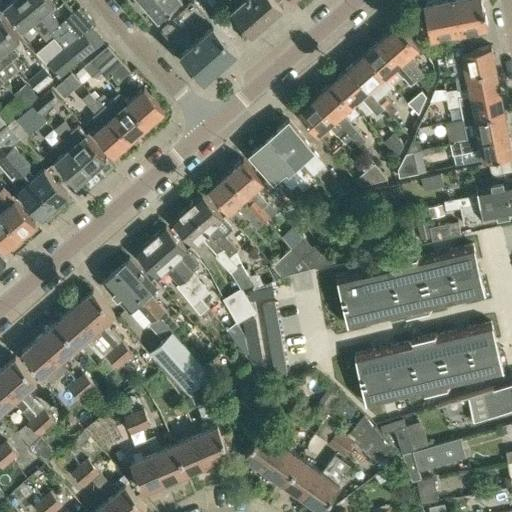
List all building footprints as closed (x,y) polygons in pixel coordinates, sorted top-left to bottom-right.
[(27,0),(12,0),(6,5),(24,28),(33,20),(48,39),(51,36),(54,34),(51,30),(27,0)] [(27,0),(51,30),(54,34),(66,48),(66,49),(76,41),(60,22),(52,12),(58,6),(53,0),(27,0)] [(149,0),(147,2),(159,17),(178,0),(149,0)] [(192,0),(161,27),(204,76),(237,47),(196,0),(192,0)] [(218,0),(221,9),(233,6),(231,0),(218,0)] [(231,0),(233,6),(234,5),(232,8),(253,33),(284,6),(278,0),(231,0)] [(431,34),(459,28),(453,0),(423,0),(424,2),(406,18),(420,34),(429,26),(431,34)] [(483,0),(453,0),(459,28),(474,25),(475,34),(487,32),(485,23),(488,23),(483,0)] [(60,22),(76,41),(93,26),(93,27),(97,24),(82,5),(60,22)] [(0,43),(12,59),(20,53),(12,44),(21,36),(1,12),(0,12),(0,43)] [(398,22),(382,37),(417,78),(427,90),(432,81),(416,63),(417,62),(409,53),(418,45),(398,22)] [(104,40),(103,39),(93,27),(93,26),(76,41),(66,49),(66,48),(51,61),(62,75),(104,40)] [(491,42),(490,43),(478,45),(464,48),(461,35),(451,37),(453,49),(435,52),(437,62),(464,57),(467,72),(496,66),(491,42)] [(46,62),(63,48),(54,37),(37,51),(46,62)] [(382,37),(365,52),(385,74),(393,84),(403,75),(410,83),(417,78),(382,37)] [(0,68),(12,59),(0,43),(0,68)] [(95,73),(101,68),(118,53),(109,43),(86,63),(95,73)] [(348,66),(368,89),(385,74),(365,52),(348,66)] [(118,53),(101,68),(108,76),(112,73),(118,81),(131,69),(118,53)] [(361,95),(376,113),(384,107),(376,99),(368,89),(348,66),(332,81),(351,103),(361,95)] [(467,72),(469,85),(446,89),(445,87),(435,87),(430,100),(447,97),(447,99),(459,96),(471,94),(500,88),(496,66),(467,72)] [(27,79),(37,91),(52,77),(43,67),(35,74),(29,67),(24,72),(29,78),(27,79)] [(51,87),(60,96),(62,94),(65,97),(78,85),(68,73),(51,87)] [(342,111),(351,103),(332,81),(315,95),(351,136),(359,145),(366,139),(349,120),(350,120),(342,111)] [(15,95),(17,98),(25,107),(38,96),(28,84),(15,95)] [(166,109),(145,85),(128,99),(149,123),(166,109)] [(42,112),(60,96),(51,87),(34,103),(42,112)] [(471,94),(475,115),(504,109),(500,88),(471,94)] [(115,153),(132,138),(98,98),(91,89),(84,96),(97,111),(94,114),(102,123),(94,130),(115,153)] [(421,89),(408,101),(418,112),(426,95),(421,89)] [(105,92),(98,98),(132,138),(149,123),(128,99),(121,91),(111,99),(105,92)] [(376,99),(384,107),(390,101),(383,93),(376,99)] [(329,123),(344,141),(351,136),(315,95),(299,110),(318,132),(329,123)] [(459,96),(447,99),(448,106),(460,104),(459,96)] [(26,109),(25,107),(17,98),(9,105),(17,115),(26,109)] [(47,118),(42,112),(34,103),(26,109),(17,115),(13,118),(28,135),(30,134),(29,133),(47,118)] [(16,115),(7,104),(0,109),(0,113),(7,122),(16,115)] [(508,130),(504,109),(475,115),(463,117),(468,138),(508,130)] [(289,117),(275,129),(300,158),(313,173),(326,162),(289,117)] [(21,141),(28,135),(13,118),(7,124),(21,141)] [(93,169),(108,157),(88,134),(79,141),(71,131),(73,129),(66,121),(57,128),(64,137),(93,169)] [(298,181),(300,184),(308,195),(315,203),(321,198),(308,184),(310,182),(294,163),(300,158),(275,129),(263,140),(298,181)] [(511,152),(511,147),(508,130),(468,138),(455,141),(450,142),(452,152),(481,146),(483,158),(511,152)] [(397,157),(404,144),(394,131),(384,139),(397,157)] [(405,152),(414,150),(425,147),(422,133),(414,134),(405,152)] [(88,174),(93,169),(64,137),(58,143),(66,153),(58,160),(78,183),(80,181),(81,182),(89,176),(88,174)] [(263,140),(250,152),(273,179),(280,172),(292,186),(298,181),(263,140)] [(55,205),(68,193),(45,167),(36,175),(30,168),(32,165),(14,144),(7,150),(0,156),(7,165),(14,158),(55,205)] [(418,172),(414,150),(405,152),(398,168),(399,176),(418,172)] [(244,156),(226,172),(250,200),(247,203),(255,212),(263,205),(267,201),(257,190),(264,184),(261,181),(263,179),(244,156)] [(42,216),(55,205),(14,158),(7,165),(18,178),(21,175),(27,182),(19,189),(42,216)] [(356,178),(361,185),(387,178),(374,162),(356,178)] [(444,209),(460,205),(511,195),(511,176),(505,178),(503,171),(491,174),(493,181),(477,184),(479,192),(444,199),(444,209)] [(228,209),(229,208),(236,202),(256,226),(271,214),(263,205),(255,212),(247,203),(250,200),(226,172),(209,187),(228,209)] [(0,210),(0,211),(21,235),(36,221),(5,185),(0,189),(0,195),(7,204),(0,210)] [(202,192),(187,205),(230,255),(237,248),(229,239),(214,222),(222,215),(202,192)] [(463,221),(511,211),(511,195),(460,205),(463,221)] [(442,203),(428,206),(430,216),(444,213),(442,203)] [(187,205),(173,217),(193,240),(202,233),(218,252),(215,254),(230,271),(238,264),(229,255),(230,255),(187,205)] [(0,240),(6,248),(21,235),(0,211),(0,240)] [(384,222),(396,237),(405,229),(393,215),(384,222)] [(377,216),(360,229),(378,253),(395,239),(377,216)] [(432,238),(443,235),(460,231),(457,217),(428,224),(432,238)] [(166,223),(151,236),(201,296),(209,289),(199,278),(179,253),(187,247),(166,223)] [(208,305),(201,296),(151,236),(136,249),(156,272),(166,264),(179,280),(176,282),(201,311),(208,305)] [(320,243),(301,257),(310,267),(334,260),(320,243)] [(473,244),(445,250),(451,276),(479,269),(473,244)] [(282,275),(310,267),(301,257),(291,247),(272,264),(282,275)] [(445,250),(418,257),(424,282),(451,276),(445,250)] [(130,254),(116,267),(172,329),(179,323),(149,289),(155,284),(130,254)] [(418,257),(392,263),(398,288),(424,282),(418,257)] [(238,264),(230,271),(241,287),(254,283),(241,261),(238,264)] [(392,263),(365,269),(371,295),(398,288),(392,263)] [(116,267),(102,278),(128,307),(136,301),(152,319),(149,323),(162,338),(172,329),(116,267)] [(365,269),(337,276),(343,301),(371,295),(365,269)] [(479,269),(451,276),(457,301),(485,294),(479,269)] [(451,276),(424,282),(430,307),(457,301),(451,276)] [(424,282),(398,288),(404,314),(430,307),(424,282)] [(260,286),(261,295),(273,293),(272,284),(260,286)] [(261,295),(260,286),(248,289),(249,297),(261,295)] [(110,342),(114,346),(126,360),(134,353),(104,320),(114,311),(94,287),(77,302),(97,326),(102,331),(110,342)] [(223,297),(237,321),(256,310),(241,287),(223,297)] [(398,288),(371,295),(377,320),(404,314),(398,288)] [(371,295),(343,301),(349,326),(377,320),(371,295)] [(263,309),(276,307),(274,299),(262,302),(263,309)] [(59,317),(80,341),(97,326),(77,302),(59,317)] [(264,317),(277,314),(276,307),(263,309),(264,317)] [(277,314),(264,317),(266,324),(278,322),(277,314)] [(242,318),(244,325),(256,323),(255,316),(242,318)] [(56,320),(39,334),(60,358),(77,343),(56,320)] [(278,322),(266,324),(267,332),(280,330),(278,322)] [(492,322),(464,329),(470,354),(498,347),(492,322)] [(258,331),(256,323),(244,325),(245,333),(258,331)] [(464,329),(436,335),(442,360),(470,354),(464,329)] [(280,330),(267,332),(268,339),(281,337),(280,330)] [(259,339),(258,331),(245,333),(245,336),(246,341),(259,339)] [(188,392),(209,373),(173,332),(151,351),(188,392)] [(39,334),(22,349),(42,373),(60,358),(39,334)] [(436,335),(410,341),(416,366),(442,360),(436,335)] [(282,345),(281,337),(268,339),(269,347),(282,345)] [(260,347),(259,339),(246,341),(248,349),(260,347)] [(410,341),(383,347),(389,373),(416,366),(410,341)] [(269,347),(271,355),(284,352),(282,345),(269,347)] [(126,360),(114,346),(106,353),(118,367),(119,366),(128,377),(136,370),(126,360)] [(249,357),(262,355),(260,347),(248,349),(248,351),(249,357)] [(383,347),(355,354),(361,379),(389,373),(383,347)] [(498,347),(470,354),(476,379),(504,373),(498,347)] [(271,355),(272,362),(285,360),(284,352),(271,355)] [(16,354),(0,367),(0,370),(19,393),(37,377),(16,354)] [(470,354),(442,360),(448,386),(476,379),(470,354)] [(249,357),(250,365),(263,363),(262,355),(249,357)] [(286,367),(285,360),(272,362),(273,370),(286,367)] [(442,360),(416,366),(422,392),(448,386),(442,360)] [(265,371),(263,363),(250,365),(252,373),(265,371)] [(416,366),(389,373),(395,398),(422,392),(416,366)] [(286,367),(273,370),(275,377),(288,375),(286,367)] [(0,370),(0,405),(2,408),(19,393),(0,370)] [(85,371),(77,378),(88,392),(97,385),(85,371)] [(266,379),(265,371),(252,373),(253,381),(266,379)] [(389,373),(361,379),(367,405),(395,398),(389,373)] [(80,399),(88,392),(77,378),(68,386),(80,399)] [(492,387),(481,390),(486,415),(511,407),(511,381),(492,387)] [(327,387),(320,397),(332,405),(339,395),(327,387)] [(169,396),(176,412),(177,413),(186,409),(178,392),(169,396)] [(285,415),(294,421),(305,404),(296,398),(285,415)] [(305,404),(294,421),(304,426),(314,410),(305,404)] [(44,406),(36,413),(48,427),(56,421),(44,406)] [(134,411),(141,429),(151,425),(144,406),(134,411)] [(131,433),(141,429),(134,411),(123,415),(131,433)] [(40,434),(48,427),(36,413),(28,420),(40,434)] [(197,429),(210,459),(231,450),(226,440),(236,436),(227,416),(197,429)] [(413,447),(405,424),(394,428),(402,451),(413,447)] [(244,451),(264,465),(282,439),(263,425),(244,451)] [(388,438),(373,425),(352,438),(346,434),(335,449),(344,456),(353,443),(378,469),(402,453),(388,438)] [(326,442),(335,449),(346,434),(337,427),(326,442)] [(84,429),(72,439),(78,445),(82,442),(94,454),(101,448),(84,429)] [(190,468),(210,459),(197,429),(176,438),(190,468)] [(40,434),(29,444),(43,459),(54,449),(40,434)] [(460,437),(402,454),(409,473),(466,456),(460,437)] [(7,439),(0,444),(0,449),(9,461),(19,453),(7,439)] [(282,439),(264,465),(282,479),(300,452),(282,439)] [(172,440),(151,449),(164,479),(185,470),(172,440)] [(0,468),(9,461),(0,449),(0,468)] [(144,488),(164,479),(151,449),(131,458),(144,488)] [(304,494),(323,468),(304,455),(286,481),(304,494)] [(92,477),(108,496),(122,511),(137,511),(146,504),(129,484),(132,481),(123,471),(111,483),(87,456),(80,463),(92,477)] [(84,485),(92,477),(80,463),(71,471),(84,485)] [(304,494),(322,507),(341,481),(323,468),(304,494)] [(50,489),(42,496),(54,510),(63,503),(50,489)] [(41,511),(52,511),(54,510),(42,496),(34,503),(41,511)] [(91,511),(122,511),(108,496),(91,511)]
